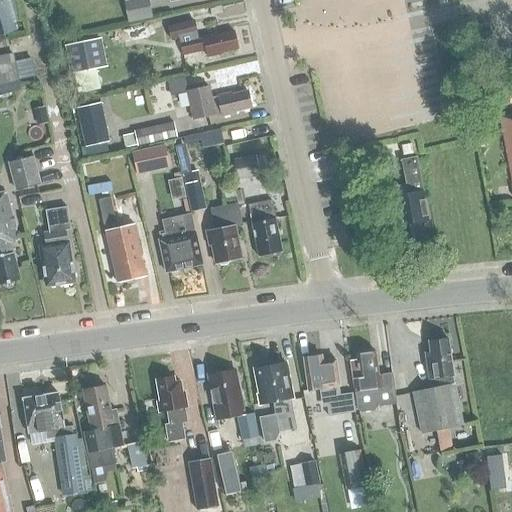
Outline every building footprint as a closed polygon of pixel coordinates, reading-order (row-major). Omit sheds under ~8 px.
[(0,0),(0,37),(17,32),(15,23),(21,21),(15,0),(0,0)] [(128,23),(152,18),(147,0),(134,0),(124,2),(128,23)] [(205,51),(206,58),(222,55),(222,53),(237,50),(233,33),(216,37),(216,35),(196,39),(195,35),(192,22),(167,28),(170,41),(178,39),(182,57),(205,51)] [(122,32),(125,45),(149,39),(146,26),(122,32)] [(0,56),(0,90),(18,87),(16,81),(34,77),(30,58),(12,62),(11,55),(0,56)] [(186,92),(193,120),(214,115),(213,114),(220,112),(221,117),(235,114),(235,112),(250,109),(247,92),(229,96),(229,95),(211,99),(208,87),(186,92)] [(100,104),(76,109),(85,148),(109,142),(100,104)] [(511,116),(499,119),(505,145),(511,188),(511,116)] [(137,145),(137,147),(177,137),(174,123),(134,132),(134,134),(137,145)] [(229,148),(248,145),(246,129),(226,133),(229,148)] [(202,146),(223,143),(221,130),(200,133),(202,146)] [(134,134),(122,137),(124,148),(137,145),(134,134)] [(413,153),(411,143),(402,145),(403,155),(413,153)] [(8,163),(16,191),(41,184),(33,156),(8,163)] [(260,176),(256,156),(234,160),(238,180),(260,176)] [(426,208),(416,157),(401,160),(405,184),(401,185),(403,195),(389,198),(398,244),(425,239),(420,209),(426,208)] [(179,166),(154,171),(165,220),(162,220),(166,238),(158,240),(165,273),(201,265),(191,214),(187,215),(183,198),(186,197),(181,174),(179,166)] [(182,174),(190,210),(204,207),(198,181),(199,180),(197,172),(191,173),(187,174),(187,173),(182,174)] [(233,184),(219,187),(221,200),(236,197),(233,184)] [(0,286),(20,281),(12,253),(20,251),(4,193),(0,193),(0,286)] [(115,222),(110,199),(99,201),(103,225),(115,222)] [(253,222),(251,223),(258,257),(282,252),(279,235),(282,234),(279,218),(275,218),(271,201),(249,205),(253,222)] [(214,229),(205,230),(208,246),(211,245),(215,263),(239,259),(234,227),(242,226),(238,204),(210,208),(214,229)] [(41,247),(43,261),(41,263),(42,267),(44,269),(46,286),(61,284),(63,285),(68,285),(70,283),(74,282),(71,254),(70,255),(67,231),(72,230),(69,207),(48,210),(50,232),(44,233),(46,246),(41,247)] [(106,231),(117,283),(146,277),(135,224),(106,231)] [(430,353),(425,353),(428,380),(436,379),(437,387),(413,392),(421,434),(462,425),(454,385),(453,377),(448,339),(428,341),(430,353)] [(354,392),(356,410),(359,409),(363,412),(374,411),(376,407),(396,405),(392,374),(378,376),(375,352),(371,349),(358,351),(356,355),(356,360),(350,361),(354,392)] [(309,390),(325,388),(329,417),(343,415),(345,427),(355,425),(351,393),(340,394),(335,359),(322,361),(321,356),(304,358),(309,390)] [(281,432),(296,429),(290,402),(293,401),(286,363),(269,367),(269,364),(256,367),(261,394),(259,394),(261,406),(274,403),(276,415),(261,419),(265,442),(276,440),(281,432)] [(209,375),(217,420),(237,416),(241,439),(256,437),(252,411),(244,412),(238,381),(237,381),(234,370),(209,375)] [(167,412),(168,424),(164,424),(167,441),(183,439),(181,423),(185,422),(183,408),(185,408),(183,392),(180,392),(179,382),(173,383),(172,377),(156,380),(159,402),(157,403),(158,413),(167,412)] [(122,446),(119,427),(116,411),(111,411),(107,386),(83,391),(90,432),(84,433),(90,468),(114,463),(112,448),(122,446)] [(72,435),(71,426),(63,428),(57,394),(23,400),(29,434),(45,431),(47,439),(51,438),(68,435),(68,436),(72,435)] [(0,511),(11,511),(0,464),(6,462),(3,442),(0,421),(0,511)] [(68,436),(55,438),(61,482),(63,496),(84,493),(82,479),(76,435),(72,435),(68,436)] [(142,442),(128,443),(131,466),(145,465),(142,442)] [(359,451),(340,454),(347,490),(366,487),(359,451)] [(476,453),(465,455),(467,468),(479,466),(476,453)] [(207,459),(187,463),(195,511),(215,507),(207,459)] [(293,488),(305,486),(305,487),(319,484),(315,463),(289,468),(293,488)]
